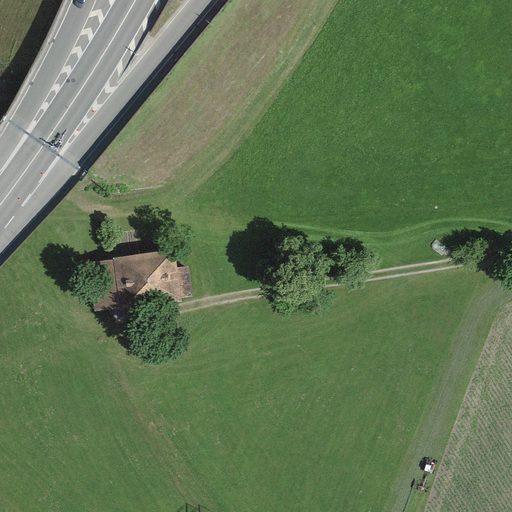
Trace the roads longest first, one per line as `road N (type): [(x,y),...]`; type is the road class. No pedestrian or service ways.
road 1 (track): [(511,254),(144,314)]
road 2 (trunk): [(12,194),(70,164),(205,0)]
road 3 (trunk): [(134,0),(12,194)]
road 4 (trunk): [(84,0),(0,160)]
